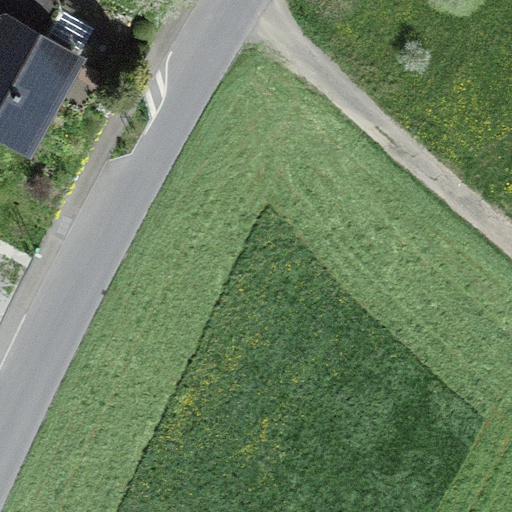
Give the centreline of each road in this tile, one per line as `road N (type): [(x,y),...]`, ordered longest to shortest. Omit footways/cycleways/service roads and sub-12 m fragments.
road 1 (tertiary): [(231,0),(151,139),(0,443)]
road 2 (track): [(247,0),(511,230)]
